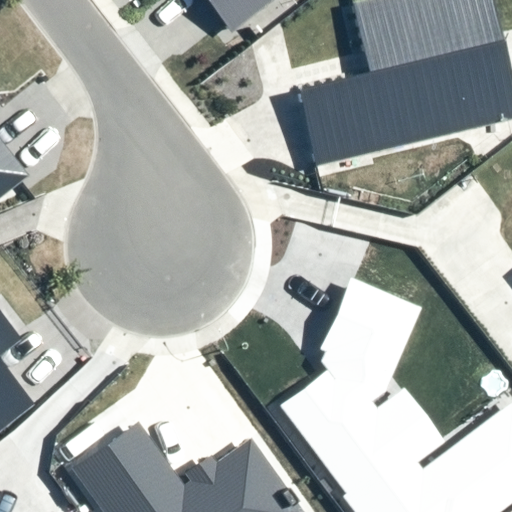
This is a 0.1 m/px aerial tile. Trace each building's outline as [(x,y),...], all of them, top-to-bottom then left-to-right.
[(203,0),(230,34),(273,0),(203,0)] [(314,169),(511,121),(511,87),(490,0),(355,0),(348,2),(366,75),(295,92),(314,169)] [(0,197),(27,177),(0,143),(0,100),(2,99),(0,96),(0,197)] [(329,370),(282,405),(362,511),(504,511),(511,506),(511,402),(424,468),(418,460),(443,441),(405,390),(378,411),(372,403),(385,392),(425,308),(351,273),(315,350),(319,352),(313,363),(329,370)] [(0,431),(33,405),(0,363),(0,356),(21,341),(0,314),(0,431)] [(300,511),(250,441),(215,466),(210,458),(186,475),(191,482),(182,489),(136,425),(72,470),(101,511),(300,511)]
